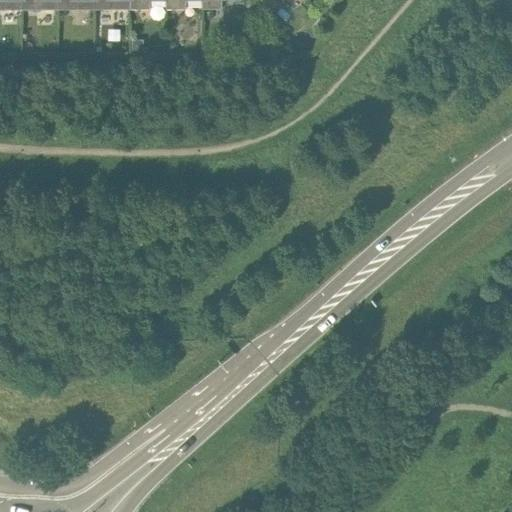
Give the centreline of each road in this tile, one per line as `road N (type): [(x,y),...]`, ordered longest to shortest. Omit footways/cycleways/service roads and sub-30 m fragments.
road 1 (secondary): [(445,206),(178,437)]
road 2 (primary): [(178,437),(129,448),(66,485),(0,482)]
road 3 (secondary): [(178,437),(66,511)]
